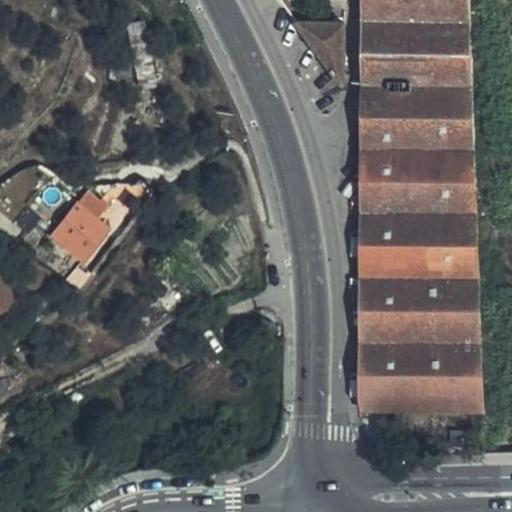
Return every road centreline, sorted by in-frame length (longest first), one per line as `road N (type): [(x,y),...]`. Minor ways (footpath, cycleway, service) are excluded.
road 1 (unclassified): [(312,500),(337,431),(328,212),(302,119),(245,0)]
road 2 (primary): [(216,0),(254,74),(296,197),(311,324),(312,500)]
road 3 (primary): [(511,473),(396,481),(312,500)]
road 4 (primary): [(312,500),(395,511),(511,506)]
road 5 (tertiary): [(312,500),(138,511)]
